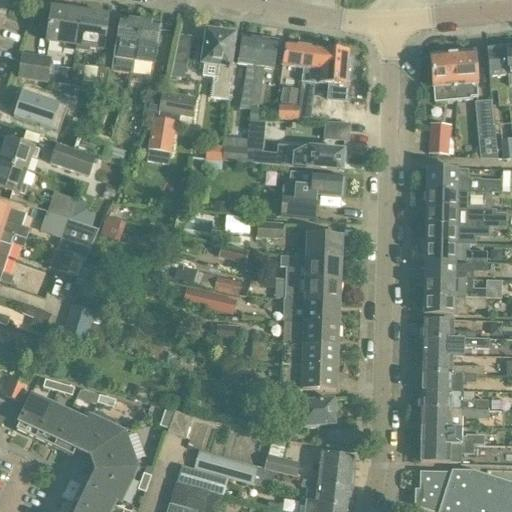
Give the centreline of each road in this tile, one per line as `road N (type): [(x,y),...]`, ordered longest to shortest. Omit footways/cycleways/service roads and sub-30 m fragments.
road 1 (unclassified): [(368,511),(381,455),(393,20)]
road 2 (unclassified): [(393,20),(244,0)]
